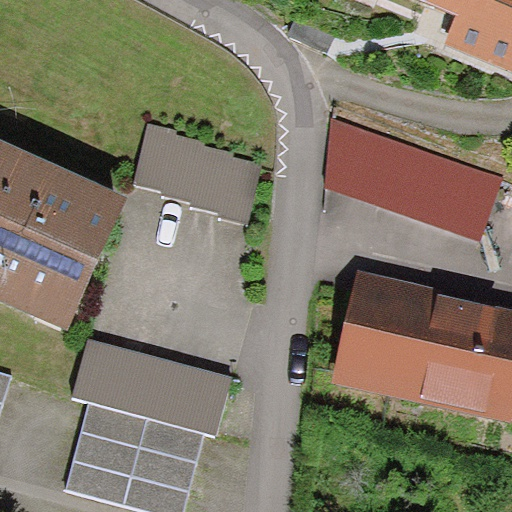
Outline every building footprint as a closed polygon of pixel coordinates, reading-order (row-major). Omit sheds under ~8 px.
[(511,0),(398,0),(459,26),(449,48),(511,74),(511,0)] [(172,124),(140,116),(128,171),(158,178),(156,187),(186,194),(185,200),(216,207),(216,210),(246,217),(258,161),(230,154),(231,150),(201,143),(202,138),(171,131),(172,124)] [(511,179),(341,118),(317,184),(487,245),(511,179)] [(123,199),(0,145),(0,287),(71,318),(123,199)] [(362,278),(338,393),(511,428),(511,323),(445,310),(448,296),(362,278)] [(233,387),(79,351),(67,403),(85,406),(203,436),(220,439),(233,387)] [(0,409),(8,382),(0,379),(0,409)] [(183,511),(203,436),(85,406),(63,492),(141,511),(183,511)]
